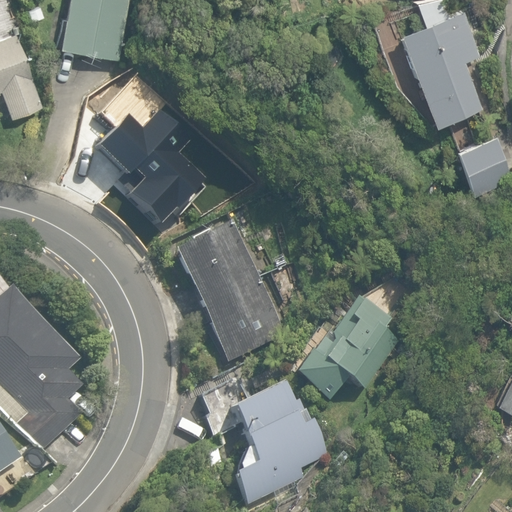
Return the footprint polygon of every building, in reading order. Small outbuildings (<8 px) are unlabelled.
[(65,0),(56,48),(116,60),(127,0),(65,0)] [(23,9),(27,22),(42,18),(38,5),(23,9)] [(395,34),(428,125),(477,107),(461,61),(476,56),(460,10),(395,34)] [(0,95),(9,117),(40,105),(11,34),(0,38),(0,95)] [(119,177),(161,234),(208,199),(172,150),(180,145),(166,127),(172,123),(172,117),(157,96),(148,102),(146,99),(88,141),(116,179),(119,177)] [(451,151),(466,198),(509,184),(494,137),(451,151)] [(168,250),(224,364),(283,335),(228,222),(168,250)] [(0,408),(40,450),(78,414),(65,400),(79,386),(64,371),(76,360),(6,286),(4,288),(0,284),(0,408)] [(289,373),(326,401),(344,377),(361,390),(377,368),(381,371),(386,365),(381,361),(394,343),(381,333),(388,324),(350,297),(322,335),(330,340),(325,346),(314,338),(289,373)] [(248,379),(253,390),(264,384),(260,374),(248,379)] [(228,473),(244,505),(299,478),(295,471),(324,456),(307,422),(302,425),(279,379),(227,405),(226,381),(198,393),(207,413),(201,415),(213,441),(231,426),(242,434),(236,437),(241,449),(236,451),(229,466),(231,471),(228,473)] [(0,469),(17,459),(0,433),(0,469)] [(19,448),(25,453),(29,447),(19,438),(15,441),(21,446),(19,448)] [(328,464),(338,473),(351,459),(341,450),(328,464)]
